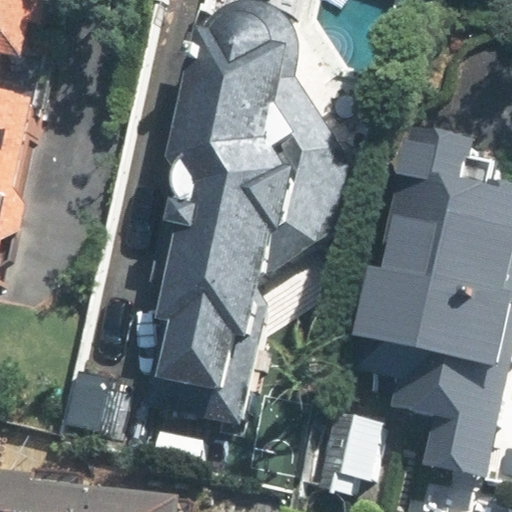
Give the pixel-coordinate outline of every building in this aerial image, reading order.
[(0,0),(0,297),(10,292),(16,293),(26,247),(42,237),(47,212),(38,196),(57,105),(22,98),(30,64),(49,69),(57,32),(68,35),(75,0),(0,0)] [(230,14),(217,32),(215,43),(208,47),(198,92),(208,106),(206,113),(198,148),(194,169),(199,177),(198,184),(198,191),(200,198),(204,204),(210,208),(209,210),(198,208),(194,227),(182,225),(168,287),(186,291),(160,408),(260,430),(295,273),(354,236),(369,166),(309,79),(315,54),(310,30),(295,12),(273,2),(250,3),(230,14)] [(441,469),(507,483),(511,461),(511,192),(483,187),(493,145),(433,132),(380,373),(408,379),(402,409),(451,420),(441,469)] [(385,484),(398,425),(349,415),(333,491),(365,498),(369,480),(385,484)] [(8,454),(0,453),(0,511),(202,511),(203,503),(54,489),(55,482),(5,477),(8,454)]
